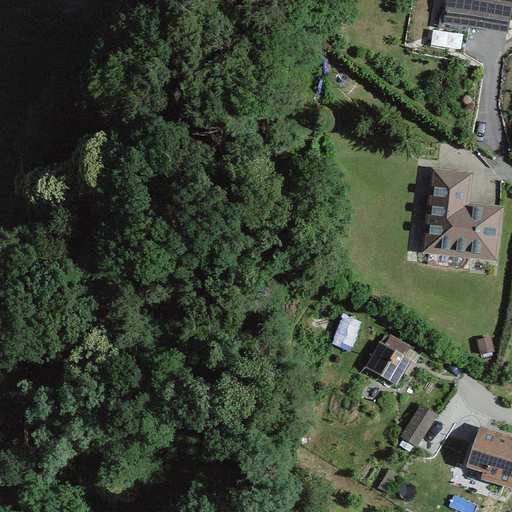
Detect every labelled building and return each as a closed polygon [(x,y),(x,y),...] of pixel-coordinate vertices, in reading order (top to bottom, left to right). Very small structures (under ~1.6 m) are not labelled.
[(511,0),(450,0),(447,17),(507,28),(511,0)] [(471,175),(436,171),(427,249),(495,257),(501,208),(468,205),(471,175)] [(386,349),(381,346),(369,366),(396,382),(408,363),(403,360),(410,348),(393,338),(386,349)] [(492,338),(480,340),(482,353),(495,350),(492,338)] [(421,442),(438,414),(424,406),(407,434),(421,442)] [(511,437),(485,428),(473,463),(492,469),(489,476),(511,483),(511,437)]
